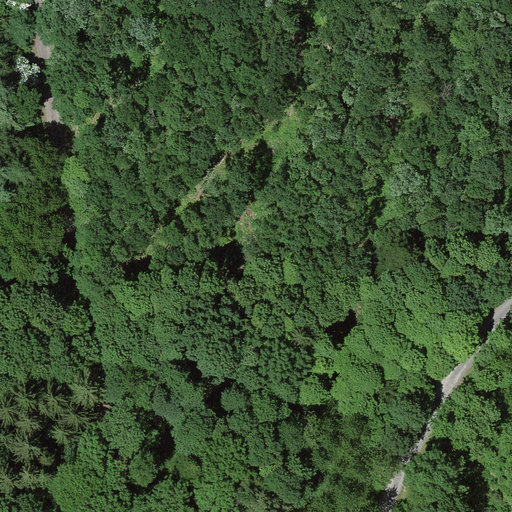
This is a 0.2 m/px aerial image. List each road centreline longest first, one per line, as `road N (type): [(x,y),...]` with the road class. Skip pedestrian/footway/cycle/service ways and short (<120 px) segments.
road 1 (track): [(39,0),(126,511)]
road 2 (track): [(387,511),(457,365),(511,311)]
